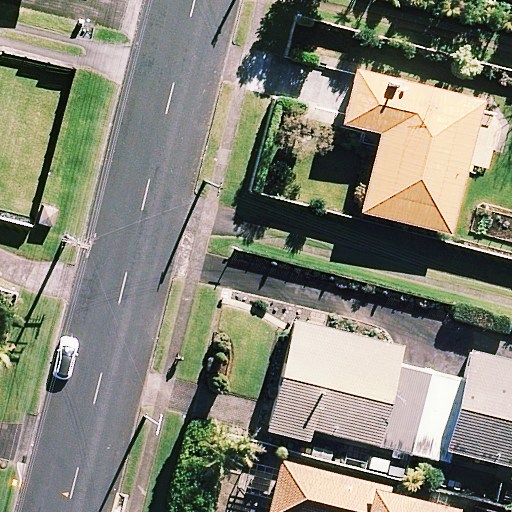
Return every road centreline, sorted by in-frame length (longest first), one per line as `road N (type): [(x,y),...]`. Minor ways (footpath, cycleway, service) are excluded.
road 1 (tertiary): [(193,0),(64,511)]
road 2 (unknown): [(145,192),(511,289)]
